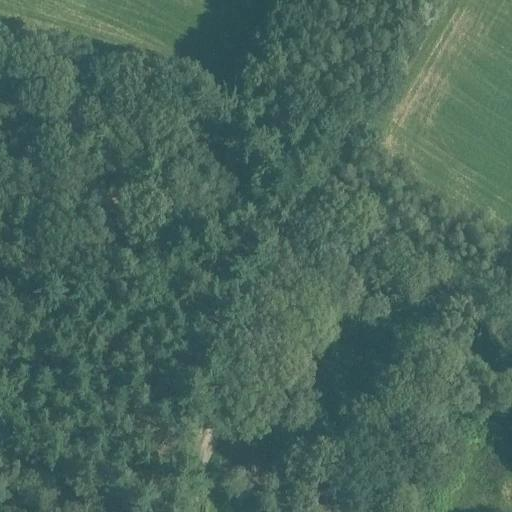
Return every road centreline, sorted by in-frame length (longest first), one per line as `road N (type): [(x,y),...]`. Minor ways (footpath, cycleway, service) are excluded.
road 1 (track): [(297,227),(202,436),(183,511)]
road 2 (unclassified): [(439,0),(297,227)]
road 3 (track): [(511,324),(317,195)]
